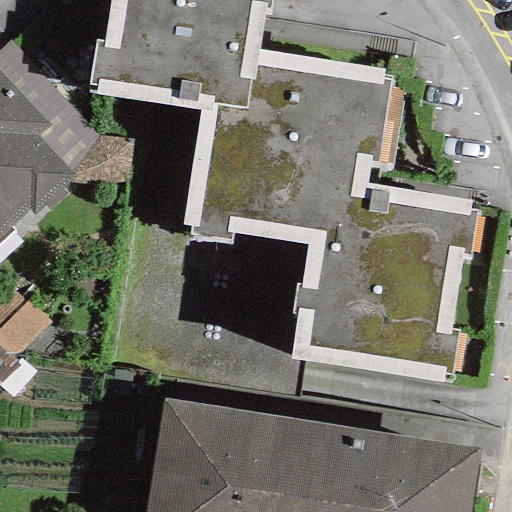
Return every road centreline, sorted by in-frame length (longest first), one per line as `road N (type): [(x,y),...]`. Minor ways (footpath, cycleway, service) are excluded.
road 1 (residential): [(511,202),(485,102),(436,26),(403,0)]
road 2 (residential): [(495,511),(511,370)]
